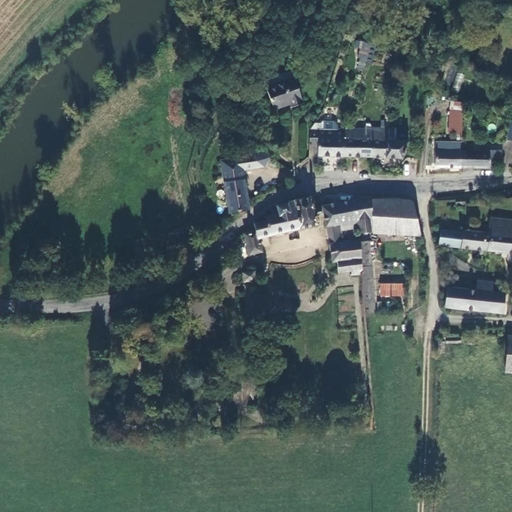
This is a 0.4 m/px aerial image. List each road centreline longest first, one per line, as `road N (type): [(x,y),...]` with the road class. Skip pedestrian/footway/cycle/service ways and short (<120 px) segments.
road 1 (tertiary): [(0,306),(90,308),(151,292),(282,195),(304,189),(511,182)]
road 2 (track): [(422,188),(434,317),(417,511)]
